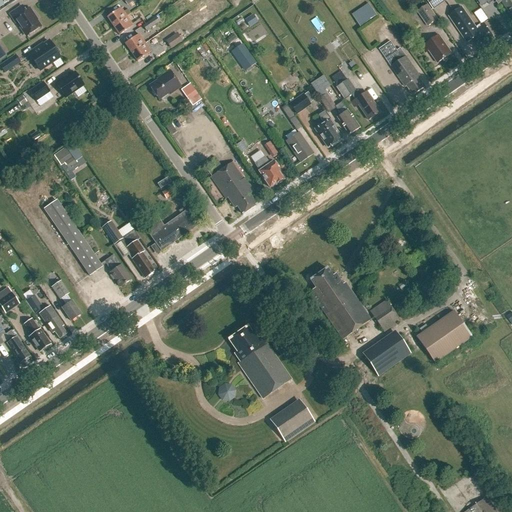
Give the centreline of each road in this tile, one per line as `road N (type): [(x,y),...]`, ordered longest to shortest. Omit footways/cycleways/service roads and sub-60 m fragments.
road 1 (tertiary): [(229,240),(511,44)]
road 2 (unclassified): [(229,240),(66,0)]
road 3 (tertiary): [(0,399),(229,240)]
road 4 (track): [(126,88),(242,0)]
